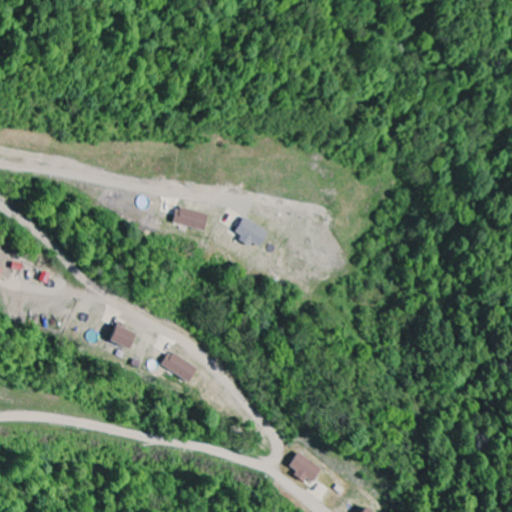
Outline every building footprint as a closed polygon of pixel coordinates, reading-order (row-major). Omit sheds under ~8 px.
[(173,223),(204,231),(208,215),(177,207),(173,223)] [(252,245),(252,244),(261,249),(270,232),(244,219),(235,237),(252,245)] [(110,342),(129,349),(135,334),(116,326),(110,342)] [(198,370),(170,352),(161,366),(189,384),(198,370)] [(289,469),(312,486),(324,470),(300,453),(289,469)]
